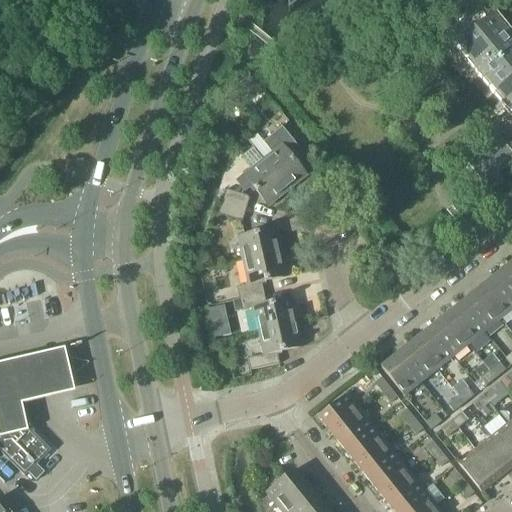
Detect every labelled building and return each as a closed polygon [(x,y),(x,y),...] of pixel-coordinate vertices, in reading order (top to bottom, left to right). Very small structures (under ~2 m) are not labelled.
[(287,0),(288,12),(304,0),(287,0)] [(458,5),(454,0),(421,0),(439,21),(458,5)] [(470,20),(484,8),(481,5),(486,0),(454,0),(458,5),(467,15),(470,20)] [(470,20),(467,15),(460,21),(463,25),(443,42),(451,52),(459,46),(511,110),(511,42),(484,8),(470,20)] [(246,96),(258,85),(249,75),(237,86),(246,96)] [(230,120),(224,113),(214,122),(210,125),(213,128),(216,132),(230,120)] [(271,154),(262,161),(287,192),(306,177),(290,156),(299,149),(282,128),(263,143),(271,154)] [(465,162),(483,185),(511,161),(511,154),(507,149),(497,136),(465,162)] [(287,192),(262,161),(243,176),(268,207),(287,192)] [(225,190),(221,204),(245,211),(249,200),(247,197),(225,190)] [(245,211),(221,204),(218,215),(242,223),(245,211)] [(242,262),(281,254),(276,230),(237,238),(242,262)] [(281,254),(242,262),(248,286),(236,288),(239,300),(263,294),(261,283),(286,278),(281,254)] [(379,255),(364,266),(376,281),(391,269),(379,255)] [(511,269),(509,266),(493,278),(511,302),(511,269)] [(511,310),(511,302),(493,278),(477,291),(500,320),(511,310)] [(477,291),(461,304),(484,333),(500,320),(477,291)] [(266,306),(263,294),(239,300),(241,312),(253,309),(258,332),(296,324),(291,300),(266,306)] [(461,304),(445,317),(468,346),(484,333),(461,304)] [(238,305),(231,307),(233,315),(240,314),(238,305)] [(222,307),(209,310),(215,339),(229,336),(222,307)] [(445,317),(429,329),(452,358),(468,346),(445,317)] [(296,324),(258,332),(263,356),(247,359),(250,371),(279,365),(276,353),(302,348),(296,324)] [(452,358),(429,329),(413,342),(436,371),(452,358)] [(436,371),(413,342),(397,355),(420,384),(436,371)] [(65,355),(0,368),(0,440),(29,434),(23,408),(73,398),(65,355)] [(420,384),(397,355),(380,368),(404,397),(420,384)] [(494,379),(505,371),(498,363),(495,366),(488,371),(494,379)] [(484,387),(494,379),(488,371),(478,380),(484,387)] [(511,371),(499,383),(509,396),(511,394),(509,391),(511,388),(511,371)] [(388,388),(380,378),(373,384),(381,394),(388,388)] [(509,396),(499,383),(492,387),(499,395),(503,401),(509,396)] [(499,395),(492,387),(482,396),(488,404),(499,395)] [(396,398),(388,388),(381,394),(389,404),(396,398)] [(463,405),(473,396),(467,389),(457,397),(463,405)] [(331,435),(360,412),(346,395),(318,418),(331,435)] [(478,413),(488,404),(482,396),(471,405),(478,413)] [(453,413),(463,405),(457,397),(447,405),(453,413)] [(414,420),(406,410),(398,416),(406,426),(414,420)] [(373,428),(360,412),(331,435),(344,451),(373,428)] [(467,421),(461,413),(450,422),(456,430),(467,421)] [(430,431),(441,422),(434,415),(424,424),(430,431)] [(0,431),(0,453),(24,478),(50,452),(15,417),(0,431)] [(422,430),(414,420),(406,426),(415,436),(422,430)] [(446,438),(456,430),(450,422),(439,430),(446,438)] [(511,432),(506,426),(490,439),(511,465),(511,432)] [(385,444),(373,428),(344,451),(357,467),(385,444)] [(511,468),(511,465),(490,439),(474,451),(498,480),(511,468)] [(440,452),(431,442),(424,448),(432,458),(440,452)] [(385,444),(357,467),(369,483),(398,460),(385,444)] [(498,480),(474,451),(458,465),(481,494),(498,480)] [(448,462),(440,452),(432,458),(440,468),(448,462)] [(411,476),(398,460),(369,483),(382,499),(411,476)] [(38,482),(45,475),(39,470),(32,477),(38,482)] [(279,510),(315,481),(310,474),(302,480),(294,470),(265,494),(279,510)] [(465,484),(457,473),(449,479),(457,490),(465,484)] [(398,511),(424,492),(411,476),(382,499),(392,511),(398,511)] [(315,481),(279,510),(280,511),(309,511),(320,503),(313,494),(320,488),(315,481)] [(473,494),(465,484),(457,490),(466,500),(473,494)] [(430,511),(436,507),(424,492),(398,511),(430,511)] [(327,511),(320,503),(309,511),(339,511),(335,506),(328,511),(327,511)]
